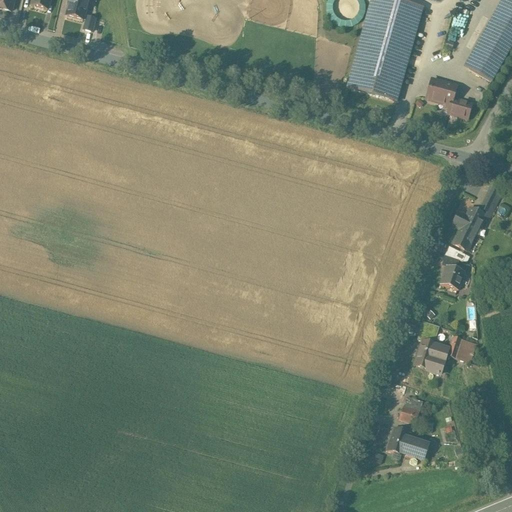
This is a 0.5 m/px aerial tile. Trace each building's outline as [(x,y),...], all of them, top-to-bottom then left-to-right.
[(0,0),(0,9),(11,13),(14,0),(0,0)] [(33,0),(31,7),(47,11),(50,0),(33,0)] [(70,0),(69,5),(70,5),(67,16),(83,21),(88,1),(83,0),(70,0)] [(328,0),(327,6),(327,13),(329,19),(333,24),(338,27),(345,29),(352,28),(357,25),(362,20),(364,13),(364,7),(362,1),(361,0),(328,0)] [(422,10),(387,0),(372,0),(360,42),(347,90),(396,103),(422,10)] [(511,10),(505,6),(474,61),(496,74),(511,45),(511,10)] [(95,21),(87,18),(84,31),(92,33),(95,21)] [(496,74),(474,61),(468,71),(491,84),(496,74)] [(471,106),(453,101),(456,88),(431,81),(425,101),(445,107),(445,109),(449,110),(447,116),(467,121),(471,106)] [(502,193),(491,188),(485,199),(497,205),(502,193)] [(497,205),(485,199),(480,210),(485,213),(483,217),(484,218),(480,226),(480,227),(485,229),(497,205)] [(466,217),(459,214),(452,228),(459,231),(474,239),(474,238),(475,238),(474,238),(480,227),(480,226),(484,218),(483,217),(470,210),(466,217)] [(474,239),(459,231),(452,246),(467,253),(474,239)] [(462,255),(449,248),(444,257),(459,262),(462,255)] [(459,262),(444,257),(441,267),(446,269),(447,269),(455,272),(459,262)] [(455,272),(447,269),(446,269),(440,287),(457,292),(463,274),(455,272)] [(466,299),(458,297),(455,306),(462,309),(466,299)] [(470,321),(478,320),(476,307),(468,308),(470,321)] [(439,329),(422,324),(417,342),(421,343),(433,347),(439,329)] [(453,334),(439,329),(433,347),(436,348),(434,354),(444,357),(443,357),(446,358),(452,338),(453,334)] [(452,338),(446,358),(460,362),(466,343),(452,338)] [(433,347),(421,343),(414,366),(428,371),(429,371),(431,364),(434,365),(436,357),(434,356),(434,354),(436,348),(433,347)] [(436,357),(434,365),(431,364),(429,371),(428,371),(427,373),(437,376),(443,357),(444,357),(434,354),(434,356),(436,357)] [(409,399),(425,401),(426,394),(410,392),(409,399)] [(422,404),(407,399),(403,410),(419,414),(422,404)] [(403,410),(402,409),(399,421),(405,423),(415,426),(419,414),(403,410)] [(415,426),(405,423),(402,430),(413,433),(415,426)] [(409,435),(393,430),(387,451),(403,457),(403,455),(421,461),(426,446),(408,441),(409,436),(409,435)] [(377,454),(374,462),(382,465),(385,457),(377,454)]
